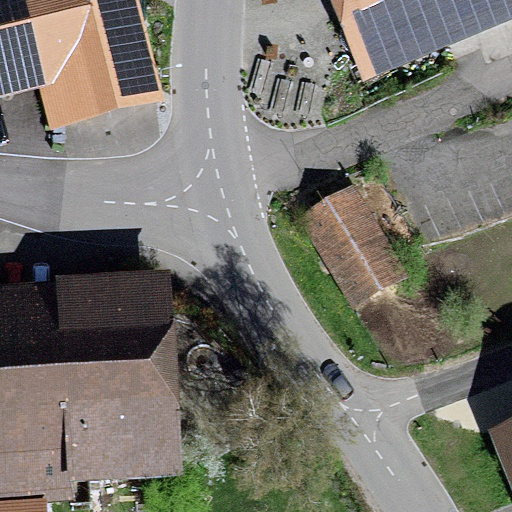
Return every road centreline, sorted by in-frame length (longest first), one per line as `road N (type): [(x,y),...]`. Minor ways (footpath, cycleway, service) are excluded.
road 1 (tertiary): [(222,209),(252,273),(416,511)]
road 2 (residential): [(0,187),(222,209)]
road 3 (tertiary): [(209,0),(209,143),(222,209)]
